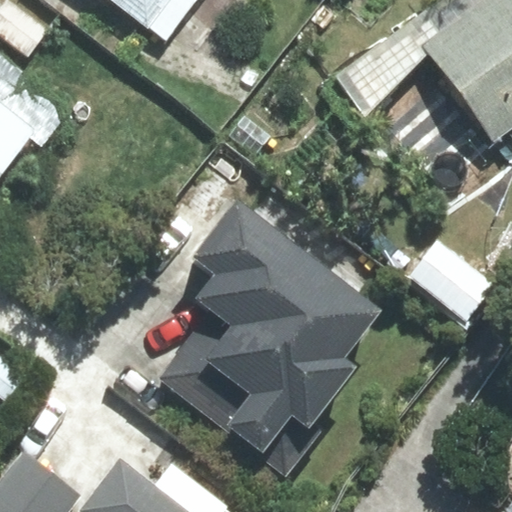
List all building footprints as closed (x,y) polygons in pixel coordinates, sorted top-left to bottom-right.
[(76,0),(149,55),(191,0),(76,0)] [(511,127),(511,0),(439,0),(439,2),(320,87),(356,126),(413,74),(483,150),(511,127)] [(0,171),(23,140),(37,150),(63,116),(3,71),(12,58),(22,66),(43,38),(0,5),(0,171)] [(165,274),(185,286),(188,288),(166,323),(177,330),(153,368),(160,373),(151,388),(214,426),(205,441),(255,472),(274,442),(298,456),(371,316),(203,212),(165,274)] [(427,243),(396,288),(456,329),(487,284),(427,243)] [(14,451),(0,469),(0,511),(145,511),(100,475),(78,503),(14,451)] [(511,511),(511,492),(498,511),(511,511)]
